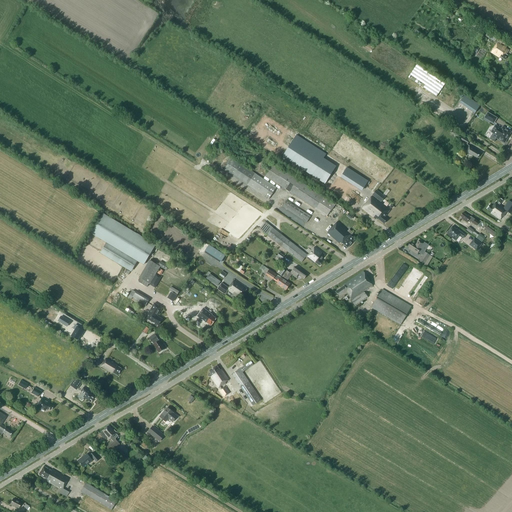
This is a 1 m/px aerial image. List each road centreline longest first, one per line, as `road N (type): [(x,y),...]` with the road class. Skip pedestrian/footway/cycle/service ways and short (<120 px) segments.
road 1 (primary): [(0,477),(511,166)]
road 2 (unclassified): [(0,486),(511,175)]
road 3 (track): [(195,168),(352,263)]
